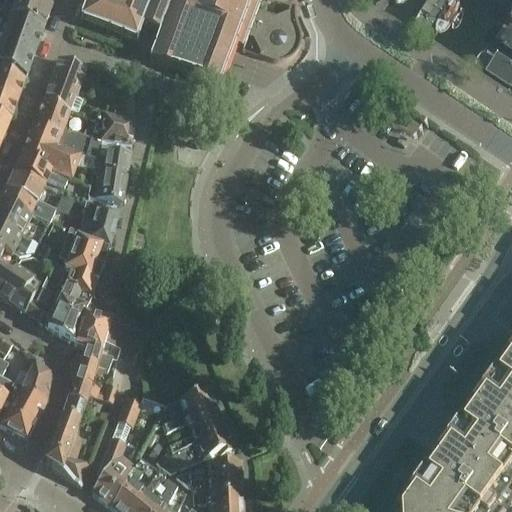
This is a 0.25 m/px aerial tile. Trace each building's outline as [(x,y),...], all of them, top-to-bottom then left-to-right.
[(51,9),(25,0),(17,0),(10,17),(43,31),(51,9)] [(25,0),(51,9),(54,0),(25,0)] [(171,0),(170,5),(156,0),(87,0),(78,24),(135,46),(142,28),(159,34),(148,65),(218,91),(219,89),(218,88),(222,77),(223,78),(224,75),(223,75),(232,50),(242,54),(242,51),(233,48),(237,37),(238,37),(239,35),(246,38),(245,39),(247,40),(247,38),(252,40),(260,56),(259,56),(258,60),(270,64),(272,65),(275,65),(277,66),(281,65),(285,64),(288,63),(289,62),(292,60),(293,59),(295,57),(296,55),(298,52),(298,51),(299,48),(300,46),(300,43),(300,42),(300,40),(300,39),(298,34),(296,29),(296,27),(295,23),(295,21),(294,19),(294,15),(295,11),(295,9),(289,7),(287,14),(275,20),(257,13),(257,11),(256,11),(255,12),(248,10),(249,8),(248,7),(251,0),(262,0),(267,2),(267,0),(171,0)] [(0,70),(26,81),(44,31),(43,31),(10,17),(0,45),(0,70)] [(511,31),(502,46),(511,52),(511,31)] [(477,69),(511,92),(511,68),(488,52),(477,69)] [(75,100),(86,70),(57,63),(42,106),(70,116),(77,118),(83,103),(75,100)] [(0,97),(17,105),(25,84),(0,73),(0,97)] [(0,118),(11,123),(17,105),(0,97),(0,118)] [(121,100),(118,119),(134,123),(136,102),(121,100)] [(85,160),(87,154),(90,143),(92,136),(93,133),(91,132),(86,134),(83,141),(72,137),(66,138),(64,133),(70,116),(42,106),(35,127),(31,139),(62,152),(63,151),(85,160)] [(0,149),(11,123),(0,118),(0,149)] [(131,151),(133,128),(117,124),(97,119),(93,133),(92,136),(98,136),(99,132),(102,132),(100,146),(102,147),(131,151)] [(85,160),(63,151),(62,152),(31,139),(23,159),(46,169),(45,174),(70,184),(71,185),(77,170),(90,176),(93,163),(85,160)] [(101,154),(102,147),(100,146),(90,143),(87,154),(95,158),(96,153),(101,154)] [(126,182),(130,159),(101,154),(96,153),(95,158),(87,154),(85,160),(93,163),(90,176),(126,182)] [(70,184),(45,174),(46,169),(23,159),(22,158),(14,176),(45,190),(48,184),(66,192),(70,184)] [(54,215),(37,207),(45,190),(14,176),(6,193),(5,193),(0,202),(0,204),(1,205),(31,220),(48,228),(54,215)] [(121,209),(126,182),(90,176),(89,180),(97,182),(94,202),(121,209)] [(66,218),(71,204),(60,200),(55,213),(66,218)] [(0,228),(22,240),(31,220),(1,205),(0,205),(0,228)] [(110,254),(120,217),(85,207),(82,218),(85,218),(83,226),(82,226),(79,235),(71,232),(70,235),(76,237),(74,243),(108,255),(109,254),(110,254)] [(12,258),(22,240),(0,228),(0,251),(4,253),(3,254),(5,255),(12,258)] [(108,255),(74,243),(76,237),(70,235),(63,252),(105,266),(108,255)] [(37,258),(40,260),(42,257),(47,260),(51,252),(43,248),(37,258)] [(105,266),(63,252),(60,261),(67,264),(63,273),(71,276),(98,285),(105,266)] [(36,295),(41,286),(33,281),(34,281),(15,268),(14,270),(15,271),(11,277),(0,293),(0,300),(14,310),(19,303),(23,296),(27,290),(36,295)] [(0,269),(0,293),(11,277),(0,270),(0,269)] [(98,286),(98,285),(71,276),(64,292),(84,298),(91,301),(97,286),(98,286)] [(53,296),(58,286),(46,281),(42,292),(53,296)] [(32,303),(36,295),(27,290),(23,296),(32,303)] [(39,328),(53,296),(42,292),(35,306),(32,304),(29,310),(25,317),(39,328)] [(80,307),(84,298),(64,292),(46,332),(58,339),(77,306),(80,307)] [(32,303),(23,296),(19,303),(29,310),(32,304),(32,303)] [(74,349),(84,318),(89,307),(91,301),(84,298),(80,307),(77,306),(58,339),(74,349)] [(25,317),(29,310),(19,303),(14,310),(25,317)] [(368,331),(379,325),(371,308),(360,313),(368,331)] [(121,353),(129,329),(110,326),(84,318),(74,349),(84,354),(83,356),(99,362),(100,358),(101,359),(104,347),(121,353)] [(14,347),(0,337),(0,354),(6,359),(14,347)] [(506,511),(511,504),(511,355),(400,511),(506,511)] [(93,382),(96,373),(108,376),(112,366),(99,362),(83,356),(77,376),(93,382)] [(45,409),(50,381),(48,375),(36,365),(28,358),(14,389),(23,394),(21,398),(45,409)] [(0,416),(12,394),(21,398),(23,394),(14,389),(13,391),(0,383),(7,370),(0,366),(0,416)] [(86,406),(93,382),(77,376),(69,400),(86,406)] [(112,408),(117,394),(108,392),(104,406),(112,408)] [(184,421),(214,408),(208,393),(177,406),(166,411),(154,434),(162,430),(184,421)] [(45,409),(21,398),(12,394),(0,416),(0,431),(23,444),(27,443),(45,409)] [(85,412),(86,406),(69,400),(67,405),(61,425),(78,430),(85,412)] [(132,433),(141,410),(127,404),(118,427),(132,433)] [(190,435),(220,422),(214,408),(184,421),(162,430),(165,438),(184,430),(182,426),(185,424),(190,435)] [(107,426),(110,417),(101,415),(98,423),(107,426)] [(226,437),(220,422),(190,435),(192,441),(166,452),(168,457),(156,466),(160,471),(163,467),(178,457),(196,449),(226,437)] [(79,430),(78,430),(61,425),(50,452),(45,468),(51,471),(50,473),(80,493),(82,490),(89,472),(74,466),(82,443),(75,440),(79,430)] [(234,455),(226,437),(196,449),(202,464),(217,457),(219,462),(234,455)] [(151,451),(156,440),(151,438),(146,449),(151,451)] [(126,483),(135,470),(122,460),(125,451),(111,445),(96,483),(99,485),(90,498),(107,511),(110,511),(128,484),(126,483)] [(153,463),(162,452),(157,448),(148,459),(153,463)] [(134,489),(140,481),(139,479),(146,467),(139,462),(135,470),(126,483),(128,484),(110,511),(134,511),(144,497),(143,496),(146,492),(142,489),(139,493),(134,489)] [(241,484),(240,467),(207,469),(208,485),(241,484)] [(158,508),(160,504),(157,501),(154,505),(149,501),(159,487),(160,488),(166,481),(157,475),(146,492),(143,496),(144,497),(134,511),(156,511),(159,509),(158,508)] [(242,499),(241,484),(208,485),(208,500),(242,499)] [(173,498),(176,491),(167,485),(162,491),(166,494),(173,498)] [(178,511),(180,509),(175,507),(171,511),(165,511),(173,498),(166,494),(160,504),(158,508),(159,509),(156,511),(178,511)] [(242,511),(242,499),(208,500),(193,501),(193,510),(208,510),(208,511),(242,511)]
